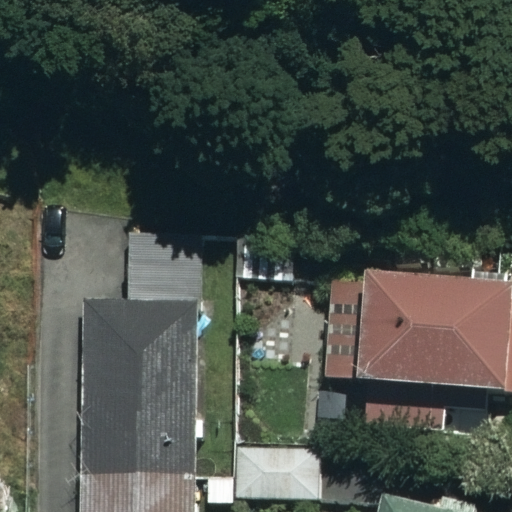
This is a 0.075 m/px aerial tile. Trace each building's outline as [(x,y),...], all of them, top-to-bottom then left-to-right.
[(128,302),(94,301),(89,511),(207,511),(212,245),(129,244),(128,302)] [(481,395),(511,396),(511,293),(390,286),(379,446),(477,452),(481,395)] [(40,344),(0,339),(0,387),(35,391),(40,344)] [(325,441),(242,445),(245,506),(328,502),(325,441)] [(449,511),(395,500),(391,511),(449,511)]
